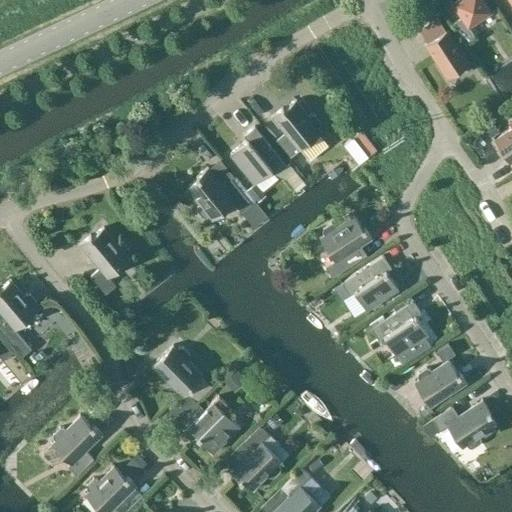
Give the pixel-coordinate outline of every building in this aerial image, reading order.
[(483,0),(458,0),(452,4),(461,17),(451,24),(465,45),(476,38),(469,27),(491,12),(483,0)] [(448,29),(446,30),(438,18),(419,30),(427,42),(425,44),(446,78),(470,63),(448,29)] [(270,117),(298,151),(322,131),(319,127),(321,126),(322,123),(315,114),(311,113),(309,115),(296,99),(283,110),(282,107),(270,117)] [(511,127),(511,128),(494,140),(509,163),(511,161),(511,120),(509,123),(511,127)] [(246,140),(229,154),(254,184),(271,170),(275,175),(287,165),(255,126),(243,135),(246,140)] [(223,185),(208,166),(197,176),(198,178),(185,188),(199,204),(197,206),(197,209),(203,217),(206,217),(208,215),(212,220),(233,203),(236,206),(247,197),(231,178),(223,185)] [(333,277),(352,264),(346,255),(372,238),(364,226),(362,227),(354,214),(336,225),(335,223),(331,223),(323,228),(321,232),(323,234),(318,237),(334,260),(325,266),(333,277)] [(90,234),(78,244),(98,268),(90,275),(105,293),(115,285),(108,276),(130,258),(127,254),(129,253),(129,249),(122,241),(119,241),(117,243),(104,226),(92,236),(90,234)] [(383,254),(341,282),(350,295),(354,292),(366,310),(399,289),(387,270),(392,267),(383,254)] [(24,294),(10,279),(0,287),(0,313),(14,330),(37,310),(34,307),(36,305),(37,301),(30,294),(26,293),(24,294)] [(412,299),(371,327),(379,340),(383,337),(395,356),(429,334),(417,315),(421,312),(412,299)] [(0,336),(0,356),(3,360),(13,351),(0,336)] [(177,348),(174,346),(152,367),(182,397),(170,409),(179,419),(196,402),(188,393),(194,387),(191,384),(202,374),(188,360),(189,358),(189,354),(182,346),(178,347),(177,348)] [(413,382),(430,407),(467,383),(460,373),(459,374),(448,358),(431,369),(430,368),(426,367),(417,372),(417,377),(418,379),(413,382)] [(97,395),(88,404),(97,413),(106,405),(97,395)] [(218,395),(183,430),(193,441),(196,438),(212,453),(241,425),(226,409),(229,406),(218,395)] [(452,405),(432,418),(440,429),(447,425),(462,448),(467,444),(468,446),(472,447),(479,443),(480,439),(479,437),(496,425),(490,416),(493,415),(482,398),(458,414),(452,405)] [(77,475),(94,458),(86,451),(102,434),(92,424),(91,425),(79,413),(65,428),(64,427),(60,427),(52,434),(53,438),(54,439),(50,444),(70,463),(67,466),(77,475)] [(242,442),(249,450),(229,470),(242,483),(243,481),(252,491),(267,476),(269,478),(273,478),(280,470),(280,467),(278,465),(282,461),(262,441),(268,435),(259,425),(242,442)] [(120,511),(115,507),(136,485),(126,475),(126,476),(113,464),(99,479),(97,477),(93,478),(86,484),(86,489),(88,491),(84,495),(101,511),(120,511)] [(321,505),(301,485),(310,476),(301,467),(281,487),(288,494),(270,511),(318,511),(319,511),(317,509),(321,505)]
